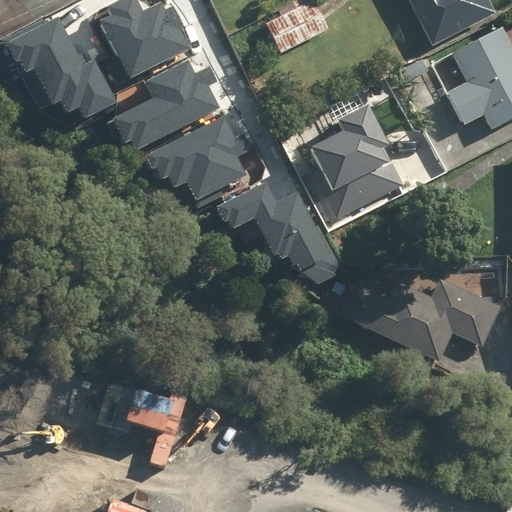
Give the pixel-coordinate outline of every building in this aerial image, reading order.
[(114,15),(100,22),(129,79),(192,48),(172,8),(165,11),(160,2),(144,10),(138,0),(128,0),(111,9),(114,15)] [(489,0),(409,0),(434,45),(496,12),(489,0)] [(330,34),(314,2),(269,24),(285,56),(330,34)] [(57,15),(6,40),(22,73),(34,67),(52,102),(61,98),(69,112),(80,106),(86,117),(116,102),(94,58),(82,64),(57,15)] [(483,117),(491,133),(511,121),(511,22),(431,65),(463,127),(483,117)] [(135,136),(140,148),(219,109),(194,59),(150,81),(157,95),(112,118),(124,141),(135,136)] [(326,197),(343,228),(408,193),(380,142),(388,138),(364,94),(300,129),(334,193),(326,197)] [(229,112),(145,154),(159,181),(170,175),(176,188),(187,183),(194,198),(243,173),(235,157),(249,150),(229,112)] [(267,183),(217,207),(229,230),(255,216),(277,260),(289,255),(297,271),(316,286),(340,272),(299,191),(277,202),(267,183)] [(357,280),(340,312),(439,364),(452,340),(480,355),(504,308),(443,276),(432,297),(395,278),(386,295),(357,280)]
